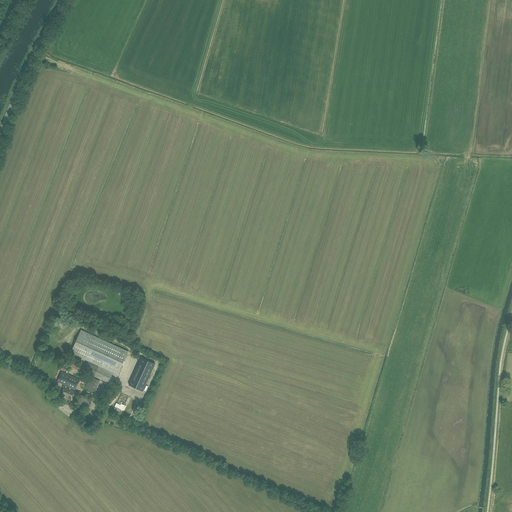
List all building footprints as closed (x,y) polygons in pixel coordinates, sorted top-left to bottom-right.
[(66,328),(66,324),(59,325),(59,320),(54,321),(54,329),(66,328)] [(81,330),(70,353),(89,361),(86,368),(72,361),(70,366),(84,373),(85,372),(94,376),(108,383),(113,372),(117,374),(128,351),(81,330)] [(142,391),(155,364),(141,357),(129,385),(142,391)] [(63,386),(68,388),(69,387),(75,390),(80,380),(61,372),(57,381),(64,384),(63,386)] [(85,387),(94,391),(99,381),(90,377),(85,387)] [(68,388),(63,386),(63,387),(64,387),(61,394),(68,397),(67,398),(70,399),(74,391),(68,388)] [(81,394),(75,407),(83,410),(84,408),(86,408),(90,399),(81,394)]
